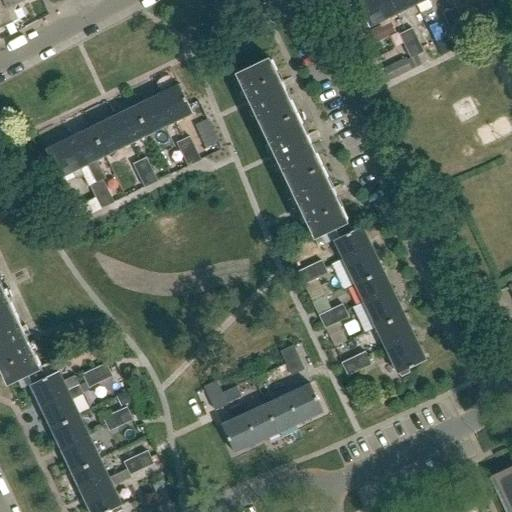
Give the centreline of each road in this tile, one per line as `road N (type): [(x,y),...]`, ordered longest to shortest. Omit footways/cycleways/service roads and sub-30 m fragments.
road 1 (residential): [(493,384),(306,0)]
road 2 (residential): [(324,489),(483,416),(493,384)]
